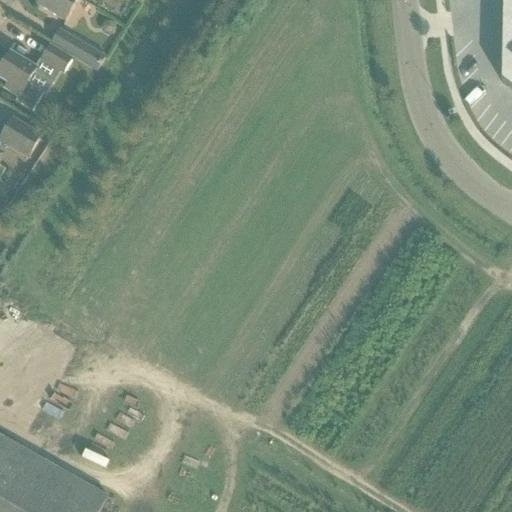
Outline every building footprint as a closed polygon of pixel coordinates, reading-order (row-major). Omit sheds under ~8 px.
[(66,24),(80,0),(42,0),(38,7),(66,24)] [(107,38),(112,37),(116,32),(115,27),(110,23),(104,24),(101,29),(102,35),(107,38)] [(97,73),(106,59),(61,33),(52,46),(97,73)] [(65,75),(73,62),(50,49),(42,62),(65,75)] [(30,85),(37,72),(10,55),(0,71),(0,79),(9,85),(5,90),(19,98),(16,104),(32,113),(44,94),(30,85)] [(0,143),(28,160),(41,138),(12,121),(0,140),(0,143)] [(100,511),(108,499),(0,437),(0,511),(100,511)]
